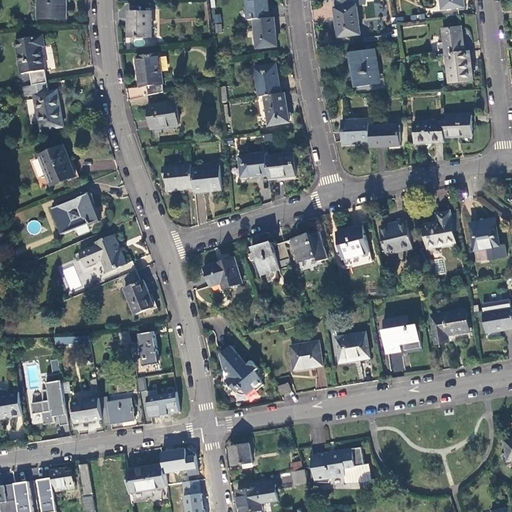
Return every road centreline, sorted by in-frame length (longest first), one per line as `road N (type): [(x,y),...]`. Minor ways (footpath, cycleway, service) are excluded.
road 1 (tertiary): [(511,381),(210,426)]
road 2 (tertiary): [(166,249),(117,100),(107,0)]
road 3 (residential): [(0,460),(210,426)]
road 4 (residential): [(298,0),(313,113),(335,195)]
road 5 (tertiary): [(210,426),(166,249)]
road 6 (residential): [(335,195),(166,249)]
road 7 (residential): [(506,161),(335,195)]
road 8 (residential): [(488,0),(506,161)]
